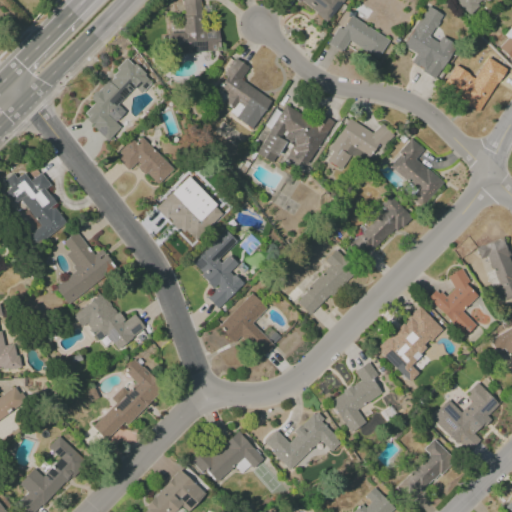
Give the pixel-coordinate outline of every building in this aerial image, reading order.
[(181,0),(199,0),(202,30),(217,29),(219,50),(170,54),(168,33),(182,32),(181,17),(183,17),(181,0)] [(296,0),(328,21),(342,0),(296,0)] [(464,0),(475,9),(482,0),(464,0)] [(448,14),(431,4),(406,46),(419,54),(413,64),(438,80),(459,45),(445,37),(442,42),(434,37),(448,14)] [(332,46),(342,52),(348,40),(380,59),(392,38),(351,14),(332,46)] [(511,32),(496,47),(510,56),(511,54),(511,32)] [(234,57),(248,67),(239,79),(272,103),(252,130),(206,96),(234,57)] [(106,140),(119,127),(114,122),(124,112),(116,105),(133,87),(140,93),(151,81),(126,58),(89,98),(93,102),(80,116),(106,140)] [(450,75),(456,67),(475,80),(488,62),(503,72),(476,112),(450,75)] [(259,149),(273,156),(282,138),(299,147),(289,166),(309,176),(335,124),(283,99),(259,149)] [(347,117),(372,132),(383,122),(394,134),(371,155),(352,145),(332,163),(324,154),(347,117)] [(172,168),(137,134),(114,158),(128,171),(134,164),(156,185),(172,168)] [(410,138),(391,165),(433,195),(443,181),(422,166),(422,147),(410,138)] [(65,223),(51,205),(54,203),(44,189),(49,185),(39,173),(28,181),(22,173),(15,178),(11,174),(3,180),(9,188),(3,192),(12,204),(19,200),(39,226),(25,236),(33,247),(65,223)] [(155,206),(183,237),(203,219),(209,225),(221,213),(187,176),(155,206)] [(388,200),(404,215),(364,257),(348,241),(388,200)] [(223,224),(238,240),(217,259),(219,264),(229,254),(242,268),(238,272),(249,285),(218,313),(203,296),(214,286),(187,257),(223,224)] [(64,303),(115,271),(101,249),(91,256),(77,232),(61,241),(68,253),(66,255),(76,272),(54,286),(64,303)] [(487,254),(503,249),(511,276),(511,299),(503,302),(487,254)] [(294,301),(332,265),(326,259),(335,250),(356,272),(309,316),(294,301)] [(449,276),(462,269),(477,298),(464,310),(478,325),(466,337),(428,297),(436,290),(443,294),(455,287),(449,276)] [(71,316),(80,328),(84,325),(96,342),(105,335),(115,349),(143,328),(133,314),(123,322),(101,293),(71,316)] [(257,360),(272,345),(250,323),(265,309),(250,293),(220,323),(257,360)] [(366,345),(405,390),(447,353),(435,339),(441,327),(417,300),(366,345)] [(491,341),(511,331),(511,362),(506,349),(496,354),(491,341)] [(1,346),(0,341),(0,369),(17,366),(13,344),(1,346)] [(161,388),(133,358),(121,369),(135,383),(126,392),(121,386),(109,398),(114,403),(91,427),(106,442),(161,388)] [(355,409),(380,394),(370,378),(375,375),(367,362),(353,371),(359,381),(327,401),(348,433),(364,423),(355,409)] [(429,415),(445,401),(457,414),(470,402),(460,391),(479,373),(511,409),(511,417),(468,458),(429,415)] [(0,419),(24,405),(12,386),(0,393),(0,419)] [(274,438),(288,460),(319,440),(332,449),(338,440),(318,410),(274,438)] [(190,458),(197,452),(209,458),(234,433),(262,461),(247,458),(212,486),(190,458)] [(18,502),(28,511),(34,511),(83,461),(57,436),(46,447),(58,458),(41,477),(32,468),(17,484),(26,493),(18,502)] [(428,455),(396,486),(410,501),(452,460),(432,439),(422,449),(428,455)] [(185,511),(203,493),(177,470),(138,511),(172,511),(178,506),(185,511)] [(390,511),(391,511),(371,489),(363,496),(367,500),(354,511),(390,511)] [(511,511),(511,499),(503,508),(506,511),(511,511)]
